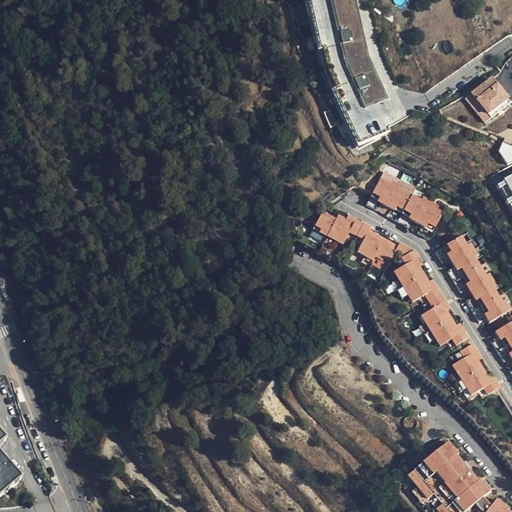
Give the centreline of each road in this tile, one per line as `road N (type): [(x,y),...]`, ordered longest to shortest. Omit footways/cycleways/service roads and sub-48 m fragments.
road 1 (residential): [(511,491),(351,339),(329,278),(294,260)]
road 2 (secondary): [(80,511),(0,313)]
